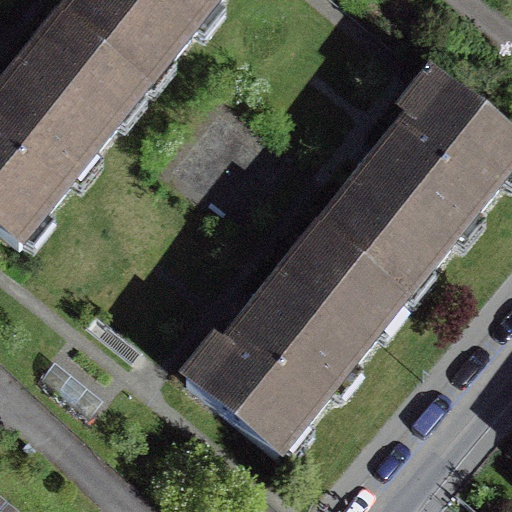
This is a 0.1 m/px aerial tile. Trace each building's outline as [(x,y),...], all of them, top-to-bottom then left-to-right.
[(86,0),(60,32),(143,99),(224,0),(86,0)] [(143,99),(60,32),(0,105),(0,236),(19,252),(143,99)] [(320,243),(402,309),(511,174),(511,148),(434,85),(403,123),(412,130),(320,243)] [(402,309),(320,243),(227,357),(219,351),(188,389),(279,462),(402,309)] [(103,404),(55,365),(41,382),(89,421),(103,404)]
